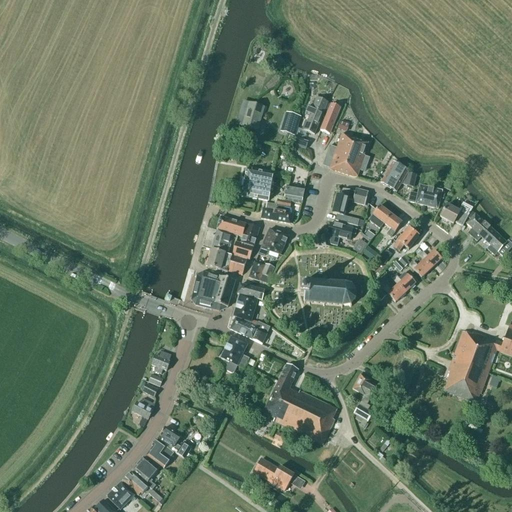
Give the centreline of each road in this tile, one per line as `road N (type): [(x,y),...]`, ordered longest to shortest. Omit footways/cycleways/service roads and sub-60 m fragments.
road 1 (residential): [(262,225),(289,231),(314,224),(333,176),(391,198),(442,233),(454,260),(385,334),(325,374),(224,332)]
road 2 (tertiary): [(75,511),(142,444),(193,317)]
road 3 (tertiary): [(193,317),(0,232)]
road 4 (residential): [(239,280),(195,266),(210,210),(262,225)]
